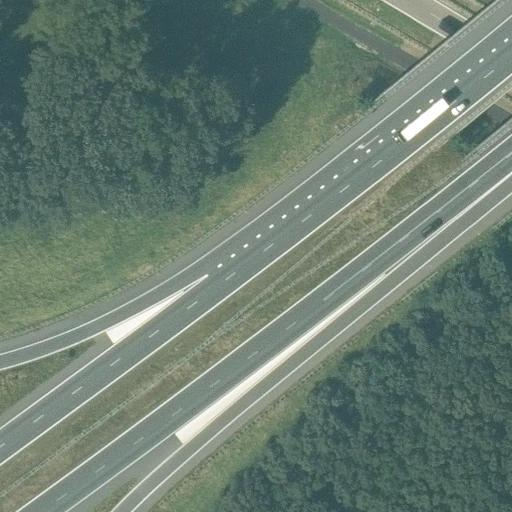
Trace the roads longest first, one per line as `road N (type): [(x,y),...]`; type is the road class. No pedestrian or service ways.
road 1 (motorway): [(41,511),(497,165)]
road 2 (motorway): [(120,511),(497,165)]
road 3 (motorway): [(511,54),(216,286)]
road 4 (motorway): [(216,286),(0,444)]
road 5 (unclassified): [(511,123),(299,0)]
road 6 (motorway): [(216,286),(0,362)]
road 7 (primary): [(408,0),(511,61)]
